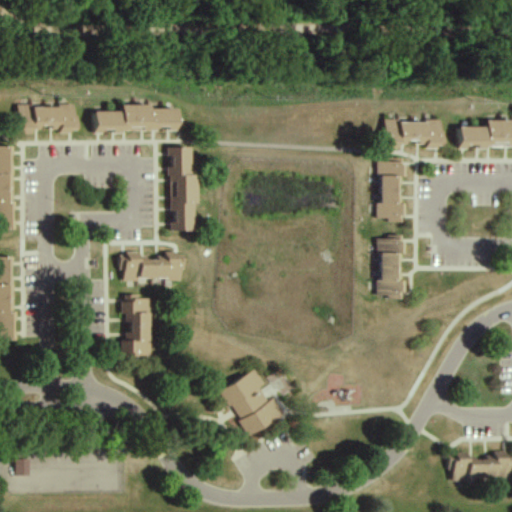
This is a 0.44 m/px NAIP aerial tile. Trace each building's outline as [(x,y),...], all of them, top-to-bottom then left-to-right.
[(75,107),(31,108),(32,120),(23,120),(23,130),(75,129),(75,107)] [(180,132),(180,107),(122,107),(122,112),(93,112),(94,133),(180,132)] [(433,122),(381,121),(380,146),(432,147),(433,122)] [(450,127),(450,148),(511,147),(511,122),(477,122),(477,127),(450,127)] [(0,231),(10,231),(10,147),(0,146),(0,231)] [(192,175),(192,148),(169,148),(169,231),(196,231),(196,175),(192,175)] [(372,162),(370,220),(391,221),(394,163),(372,162)] [(372,296),(393,295),(392,238),(372,238),(372,296)] [(181,281),(181,253),(157,253),(157,259),(140,259),(140,253),(124,253),(123,280),(181,281)] [(10,258),(0,258),(0,341),(10,342),(10,258)] [(149,357),(149,299),(122,299),(122,357),(149,357)] [(282,416),(252,370),(218,392),(248,438),(282,416)] [(443,454),(443,478),(511,478),(511,452),(460,453),(460,454),(443,454)]
